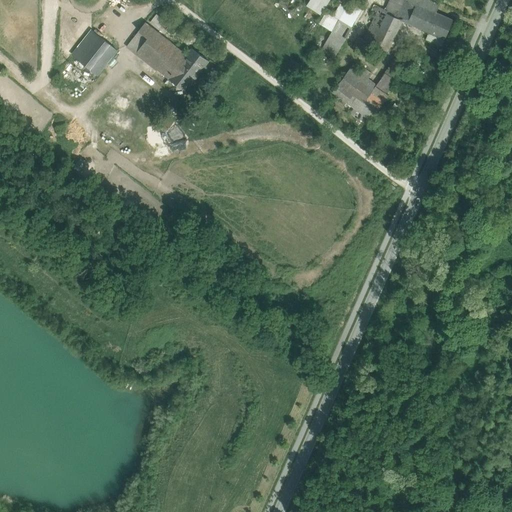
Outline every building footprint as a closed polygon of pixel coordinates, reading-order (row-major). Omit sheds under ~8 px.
[(308,0),(306,5),(321,13),(328,0),(308,0)] [(335,0),(322,23),(334,29),(339,19),(353,27),(363,9),(347,0),(335,0)] [(440,3),(434,0),(403,0),(396,17),(387,13),(388,10),(374,4),(369,14),(375,17),(364,39),(372,43),(372,44),(387,50),(402,20),(424,29),(432,10),(437,12),(440,3)] [(437,12),(432,10),(424,29),(445,39),(454,19),(437,12)] [(329,36),(343,44),(353,27),(339,19),(334,29),(329,36)] [(187,54),(146,22),(139,31),(148,38),(136,53),(156,70),(157,69),(186,91),(194,80),(177,67),(187,54)] [(93,31),(74,56),(98,75),(117,50),(93,31)] [(139,31),(126,46),(136,53),(148,38),(139,31)] [(329,36),(321,51),(334,59),(343,44),(329,36)] [(359,36),(354,46),(368,52),(372,44),(372,43),(364,39),(359,36)] [(209,61),(192,48),(187,54),(177,67),(194,80),(209,61)] [(377,84),(352,66),(339,83),(364,102),(377,84)] [(5,96),(5,101),(25,102),(25,96),(29,96),(29,93),(14,92),(14,83),(7,83),(8,81),(3,80),(3,96),(5,96)] [(364,102),(339,83),(333,91),(338,95),(334,100),(367,124),(377,111),(364,102)] [(377,84),(364,102),(377,111),(390,93),(377,84)] [(111,121),(129,130),(134,120),(116,111),(111,121)] [(168,114),(159,125),(166,131),(175,119),(168,114)]
